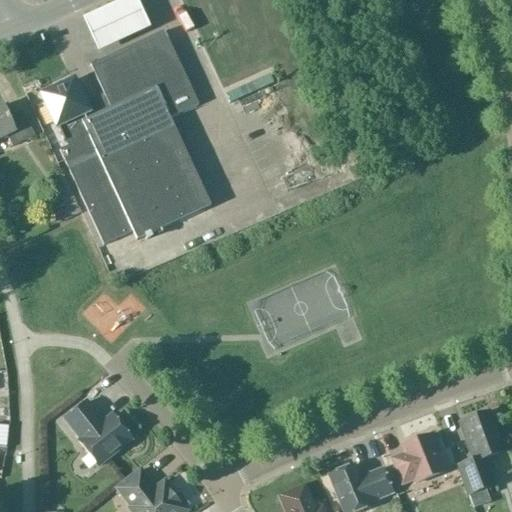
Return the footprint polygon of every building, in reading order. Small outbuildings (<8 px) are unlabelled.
[(73,84),(43,98),(57,128),(58,128),(67,148),(59,152),(103,247),(132,234),(136,243),(210,208),(169,120),(198,107),(164,32),(90,67),(104,97),(90,103),(92,108),(85,111),(73,84)] [(2,108),(0,108),(0,141),(7,138),(12,149),(34,138),(23,114),(8,121),(2,108)] [(51,180),(61,201),(73,196),(63,175),(51,180)] [(86,403),(64,421),(80,441),(78,443),(98,468),(132,442),(112,416),(102,424),(86,403)] [(489,414),(460,425),(474,462),(458,468),(468,496),(494,487),(484,460),(503,453),(489,414)] [(407,446),(410,453),(391,461),(397,474),(393,475),(398,488),(420,479),(422,483),(444,474),(436,454),(440,452),(433,435),(407,446)] [(354,467),(328,478),(342,511),(361,511),(371,508),(370,505),(392,496),(382,471),(360,480),(354,467)] [(140,472),(116,491),(131,509),(129,511),(187,511),(185,509),(187,506),(179,496),(176,498),(164,483),(155,490),(140,472)] [(314,511),(304,488),(280,498),(286,511),(322,511),(322,510),(316,511),(314,511)]
